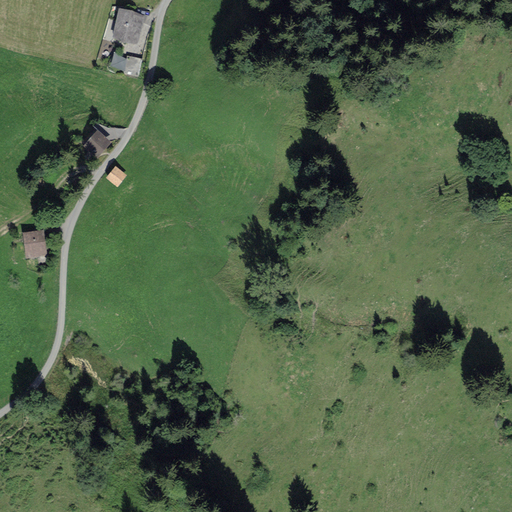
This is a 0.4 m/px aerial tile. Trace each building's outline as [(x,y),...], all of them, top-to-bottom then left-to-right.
[(126,14),(120,36),(129,38),(130,36),(136,38),(142,18),(126,14)] [(128,58),(125,72),(139,75),(142,61),(128,58)] [(98,136),(87,149),(93,154),(94,152),(98,155),(108,144),(98,136)] [(117,168),(109,179),(119,188),(128,177),(117,168)] [(28,237),(30,254),(46,252),(43,234),(28,237)]
